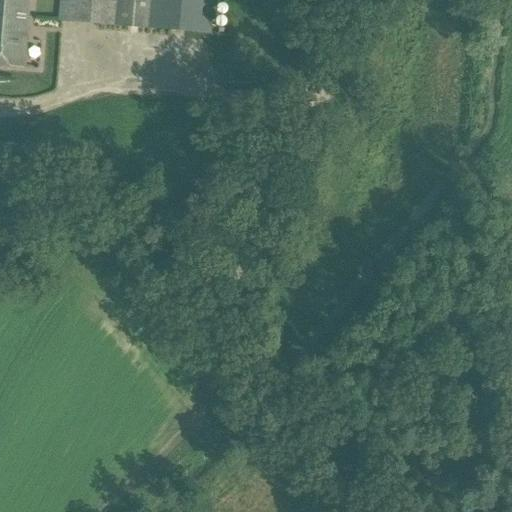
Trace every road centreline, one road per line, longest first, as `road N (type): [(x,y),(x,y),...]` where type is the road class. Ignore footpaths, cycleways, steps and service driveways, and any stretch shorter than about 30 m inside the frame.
road 1 (track): [(283,92),(205,329),(351,511)]
road 2 (unclassified): [(316,0),(283,92),(56,119),(0,112)]
road 3 (track): [(56,119),(55,149),(205,329)]
